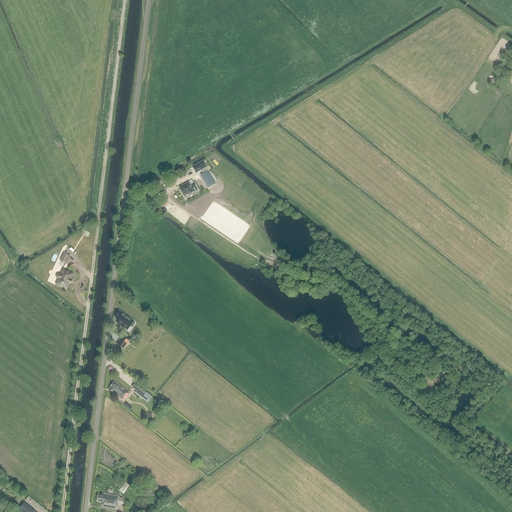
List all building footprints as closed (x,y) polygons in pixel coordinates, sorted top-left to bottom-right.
[(208,165),(205,159),(192,167),(196,173),(208,165)] [(208,187),(214,183),(207,171),(201,174),(208,187)] [(184,196),(187,194),(188,195),(190,193),(193,191),(194,192),(197,190),(193,183),(190,185),(188,183),(179,188),(180,189),(179,190),(181,193),(182,193),(184,196)] [(66,264),(70,256),(64,253),(60,261),(66,264)] [(61,275),(60,274),(59,274),(58,274),(58,275),(57,275),(57,276),(57,277),(57,278),(58,278),(58,279),(61,280),(59,285),(66,288),(68,283),(69,284),(71,279),(70,279),(73,274),(63,270),(61,275)] [(118,312),(113,318),(115,319),(114,320),(117,322),(115,324),(120,327),(121,328),(126,332),(132,322),(127,319),(125,318),(126,317),(118,312)] [(122,337),(116,345),(123,350),(129,342),(122,337)] [(113,394),(114,393),(122,399),(128,392),(114,381),(110,387),(108,390),(113,394)] [(143,396),(141,398),(147,403),(152,397),(135,382),(131,387),(143,396)] [(129,485),(124,482),(118,490),(123,493),(129,485)] [(118,496),(98,493),(97,502),(102,503),(102,507),(116,509),(117,504),(121,505),(122,505),(122,504),(123,504),(124,503),(124,502),(124,501),(124,500),(123,499),(123,498),(122,498),(118,497),(118,496)] [(23,503),(19,508),(18,510),(20,511),(35,511),(23,503)]
